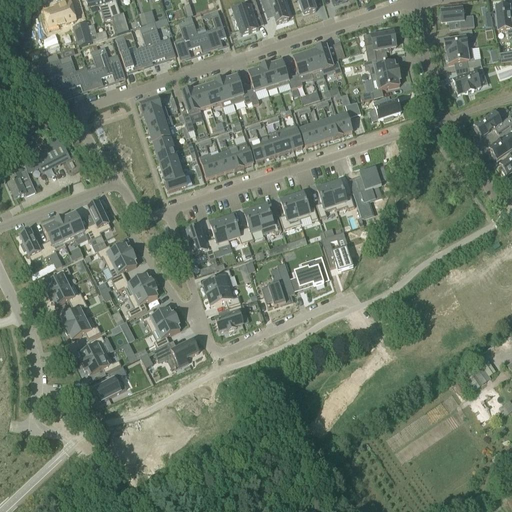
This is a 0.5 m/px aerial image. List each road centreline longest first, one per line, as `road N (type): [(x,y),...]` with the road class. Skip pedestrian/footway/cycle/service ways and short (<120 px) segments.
road 1 (residential): [(128,95),(416,0)]
road 2 (residential): [(447,121),(166,211)]
road 3 (residential): [(72,443),(32,430),(33,364),(0,272)]
road 4 (residential): [(199,313),(221,353),(347,300)]
road 5 (residential): [(116,184),(77,116),(128,95)]
road 6 (residential): [(447,121),(428,79),(416,0)]
road 7 (residential): [(0,230),(116,184)]
road 8 (residential): [(199,313),(186,316),(124,226)]
road 9 (residential): [(166,211),(128,95)]
